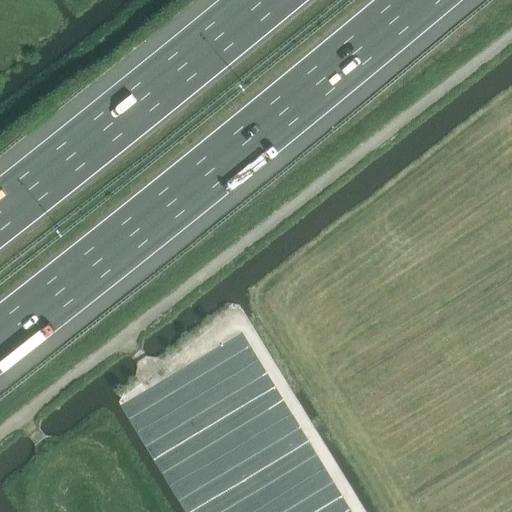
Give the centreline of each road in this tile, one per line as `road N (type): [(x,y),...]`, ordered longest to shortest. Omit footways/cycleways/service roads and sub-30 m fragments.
road 1 (unclassified): [(0,433),(511,36)]
road 2 (motorway): [(0,339),(415,0)]
road 3 (motorway): [(263,0),(0,212)]
